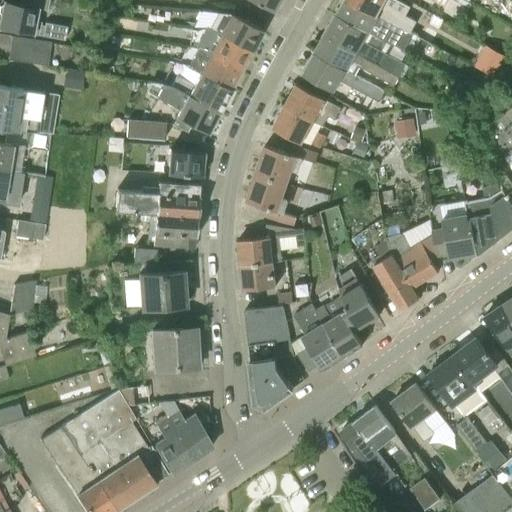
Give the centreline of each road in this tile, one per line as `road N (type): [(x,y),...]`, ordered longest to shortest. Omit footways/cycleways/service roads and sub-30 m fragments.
road 1 (unclassified): [(247,456),(234,413),(221,215),(226,163),(313,0)]
road 2 (tertiary): [(247,456),(511,265)]
